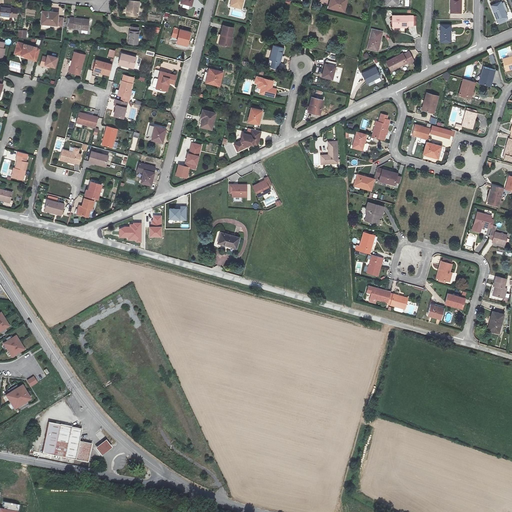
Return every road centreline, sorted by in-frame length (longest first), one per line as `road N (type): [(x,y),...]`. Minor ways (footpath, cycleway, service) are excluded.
road 1 (unclassified): [(464,344),(76,233)]
road 2 (secondary): [(0,272),(86,401),(164,475)]
road 3 (residential): [(163,199),(211,0)]
road 4 (tertiary): [(164,475),(138,482),(0,456)]
road 5 (residential): [(464,344),(484,264),(431,246)]
road 6 (unclassified): [(163,199),(285,142)]
road 7 (residential): [(393,88),(393,150),(449,168)]
road 8 (unclassified): [(285,142),(393,88)]
